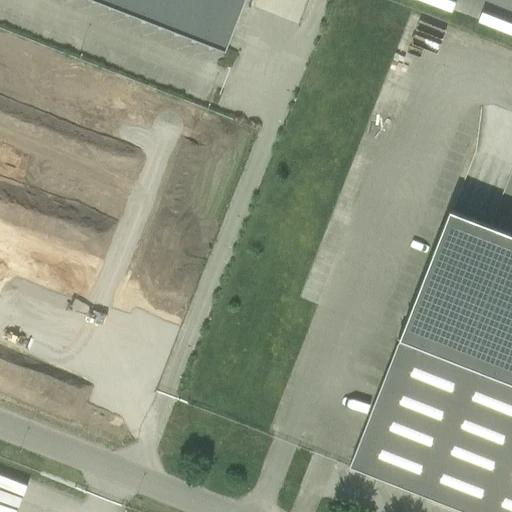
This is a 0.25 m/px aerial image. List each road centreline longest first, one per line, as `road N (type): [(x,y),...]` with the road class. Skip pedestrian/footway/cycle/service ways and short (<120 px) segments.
road 1 (unknown): [(259,511),(410,171),(449,102),(473,84),(511,86)]
road 2 (unclassified): [(0,425),(217,511)]
road 3 (unknown): [(8,0),(219,84)]
